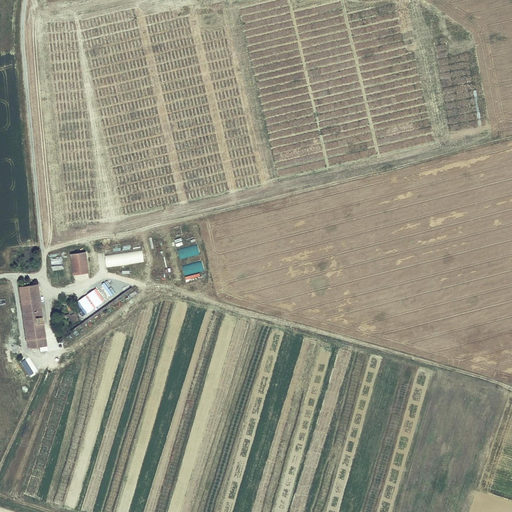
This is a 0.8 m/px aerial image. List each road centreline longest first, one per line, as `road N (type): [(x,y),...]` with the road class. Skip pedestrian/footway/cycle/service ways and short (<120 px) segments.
road 1 (track): [(10,274),(42,274),(50,289),(63,290),(111,275),(163,285),(511,390)]
road 2 (track): [(42,274),(23,0)]
road 3 (track): [(10,274),(23,350),(32,356),(83,342),(144,286)]
road 4 (track): [(0,468),(52,354),(50,289)]
